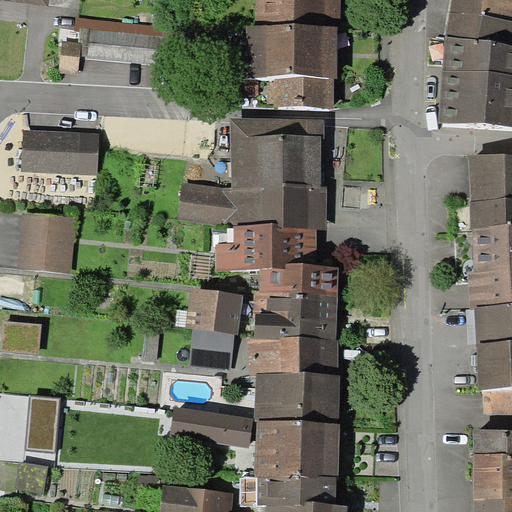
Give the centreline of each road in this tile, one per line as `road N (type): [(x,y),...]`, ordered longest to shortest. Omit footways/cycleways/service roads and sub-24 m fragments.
road 1 (residential): [(407,120),(0,95)]
road 2 (residential): [(426,511),(407,138)]
road 3 (residential): [(407,120),(412,0)]
